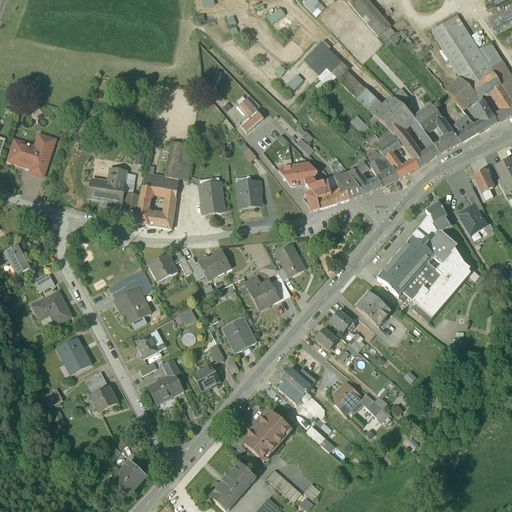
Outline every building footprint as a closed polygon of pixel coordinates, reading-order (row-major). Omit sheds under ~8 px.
[(390,32),(361,0),(353,0),(346,6),(378,43),(390,32)] [(511,0),(489,0),(494,10),(511,0)] [(216,3),(204,3),(204,15),(216,15),(216,3)] [(318,11),(310,3),(302,10),(310,18),(315,14),(318,11)] [(511,13),(494,22),(498,30),(511,24),(511,13)] [(234,16),(223,16),(223,25),(234,25),(234,16)] [(282,16),(269,24),(273,30),(286,22),(282,16)] [(478,55),(457,22),(431,38),(460,83),(459,84),(466,93),(476,87),(493,79),(478,55)] [(394,40),(384,50),(387,53),(390,49),(391,50),(398,43),(394,40)] [(511,83),(491,48),(478,55),(493,79),(495,81),(501,90),(501,91),(507,101),(511,108),(511,83)] [(339,86),(347,79),(319,49),(311,57),(339,86)] [(366,64),(359,71),(362,74),(369,67),(366,64)] [(319,97),(335,82),(328,75),(312,90),(319,97)] [(216,79),(210,92),(207,98),(211,100),(220,81),(216,79)] [(342,91),(351,83),(347,79),(339,86),(338,87),(342,91)] [(493,79),(476,87),(484,99),(490,96),(501,90),(495,81),(493,79)] [(295,96),(304,86),(299,82),(290,91),(295,96)] [(360,109),(369,101),(351,83),(342,91),(360,109)] [(466,93),(459,84),(446,96),(456,109),(463,117),(469,111),(476,104),(466,93)] [(476,87),(466,93),(476,104),(477,104),(480,101),(484,99),(476,87)] [(501,91),(501,90),(490,96),(498,107),(507,101),(501,91)] [(408,106),(400,112),(413,123),(419,131),(425,127),(431,135),(437,132),(424,115),(431,110),(433,113),(439,107),(424,91),(408,106)] [(389,101),(400,112),(408,106),(397,95),(389,101)] [(381,128),(400,112),(389,101),(370,118),(381,128)] [(511,108),(507,101),(498,107),(504,115),(511,110),(511,108)] [(483,111),(477,104),(476,104),(469,111),(477,120),(487,116),(483,111)] [(257,116),(247,105),(245,107),(255,118),(255,117),(257,116)] [(255,118),(245,107),(237,113),(247,124),(255,118)] [(456,109),(451,113),(449,111),(447,113),(449,114),(447,116),(455,125),(459,122),(464,118),(463,117),(456,109)] [(433,113),(431,110),(424,115),(437,132),(444,128),(433,113)] [(511,110),(504,115),(496,120),(500,127),(511,120),(511,110)] [(400,112),(381,128),(384,131),(392,139),(394,141),(401,134),(408,128),(413,123),(400,112)] [(455,125),(447,116),(445,117),(444,115),(439,119),(448,130),(455,125)] [(487,116),(477,120),(481,127),(492,122),(487,116)] [(247,124),(239,132),(242,135),(258,120),(255,117),(247,124)] [(464,118),(459,122),(466,130),(470,126),(464,118)] [(368,131),(356,119),(350,125),(363,137),(368,131)] [(258,120),(242,135),(247,141),(263,126),(258,120)] [(481,127),(474,131),(478,138),(497,128),(492,122),(481,127)] [(413,123),(408,128),(414,135),(415,134),(419,131),(413,123)] [(474,131),(470,126),(466,130),(467,131),(460,136),(461,138),(457,141),(462,148),(478,138),(474,131)] [(431,135),(425,127),(419,131),(425,139),(428,137),(431,135)] [(456,143),(444,128),(437,132),(448,146),(456,143)] [(392,139),(384,131),(365,147),(373,153),(374,152),(392,139)] [(425,139),(419,131),(415,134),(428,154),(433,151),(428,144),(425,139)] [(310,149),(314,144),(302,134),(298,138),(310,149)] [(409,144),(401,134),(394,141),(401,151),(409,144)] [(392,139),(374,152),(384,163),(385,162),(398,153),(401,151),(394,141),(392,139)] [(24,157),(13,153),(8,169),(32,177),(34,168),(47,172),(55,148),(39,143),(35,155),(29,153),(29,152),(26,151),(24,157)] [(448,146),(437,151),(436,149),(434,150),(440,160),(460,149),(456,143),(448,146)] [(303,144),(298,149),(309,161),(314,156),(303,144)] [(428,154),(421,159),(419,158),(409,144),(401,151),(404,155),(418,174),(438,159),(433,151),(428,154)] [(174,148),(168,187),(178,189),(187,189),(193,151),(174,148)] [(377,159),(375,156),(367,162),(370,166),(368,167),(370,171),(384,163),(379,158),(377,159)] [(246,158),(242,161),(249,170),(253,166),(246,158)] [(391,158),(385,162),(392,172),(399,167),(391,158)] [(362,172),(368,167),(365,163),(359,168),(362,172)] [(384,163),(370,171),(372,175),(377,185),(385,178),(379,169),(386,165),(384,163)] [(511,163),(503,169),(504,171),(498,175),(503,185),(510,197),(511,195),(511,163)] [(362,172),(350,180),(353,185),(362,180),(372,175),(370,171),(368,167),(362,172)] [(404,175),(399,167),(392,172),(400,183),(416,174),(413,169),(404,175)] [(47,172),(34,168),(32,177),(30,181),(43,185),(47,172)] [(318,180),(308,169),(285,173),(279,178),(292,194),(306,191),(311,198),(305,202),(307,205),(310,218),(319,215),(316,207),(331,202),(329,195),(327,187),(316,190),(313,185),(317,182),(318,180)] [(392,173),(385,178),(377,185),(378,186),(382,192),(382,193),(400,184),(392,173)] [(484,176),(473,182),(482,199),(493,193),(484,176)] [(110,177),(108,190),(92,188),(89,205),(109,208),(109,209),(122,211),(126,179),(110,177)] [(356,191),(348,180),(343,182),(341,179),(334,182),(337,192),(338,192),(340,199),(345,197),(348,206),(363,201),(356,191)] [(362,180),(353,185),(357,191),(366,186),(362,180)] [(149,181),(146,181),(143,194),(152,197),(155,184),(155,182),(149,181)] [(168,187),(155,184),(152,197),(151,201),(165,203),(166,198),(176,200),(178,189),(168,187)] [(509,197),(503,185),(498,188),(503,198),(508,206),(511,203),(511,200),(510,197),(509,197)] [(378,186),(369,191),(366,186),(357,191),(356,191),(363,201),(364,201),(382,192),(378,186)] [(247,191),(236,192),(239,214),(261,211),(258,189),(247,191)] [(220,191),(200,194),(204,220),(217,219),(219,220),(220,220),(222,218),(224,218),(220,191)] [(340,199),(338,192),(337,192),(329,195),(331,202),(316,207),(319,215),(348,206),(345,197),(340,199)] [(143,194),(136,230),(147,232),(150,218),(148,218),(151,201),(152,197),(143,194)] [(472,194),(465,198),(472,211),(473,210),(477,217),(482,214),(472,194)] [(166,198),(165,203),(163,223),(173,225),(176,200),(166,198)] [(139,203),(127,200),(124,216),(136,218),(139,203)] [(452,231),(438,208),(425,216),(429,222),(428,223),(429,225),(428,226),(426,225),(425,225),(426,226),(419,236),(418,235),(418,236),(419,238),(418,239),(416,238),(413,241),(412,243),(412,242),(411,243),(377,284),(398,302),(404,295),(426,268),(432,261),(433,261),(427,256),(442,239),(443,238),(442,237),(446,234),(452,231)] [(472,211),(457,220),(470,240),(484,231),(478,221),(479,220),(477,217),(473,210),(472,211)] [(155,219),(150,218),(147,232),(155,233),(158,222),(155,219)] [(163,223),(158,222),(155,233),(171,236),(173,225),(163,223)] [(454,241),(450,240),(446,234),(442,237),(443,238),(442,239),(457,251),(459,248),(454,241)] [(457,251),(442,239),(427,256),(433,261),(432,261),(442,269),(442,270),(452,260),(451,259),(456,252),(457,251)] [(30,275),(18,252),(4,259),(8,265),(17,283),(30,275)] [(291,252),(276,259),(284,274),(289,284),(304,276),(291,252)] [(426,268),(404,295),(408,299),(406,302),(415,310),(411,314),(428,328),(473,275),(471,272),(473,270),(467,265),(460,254),(458,255),(456,252),(451,259),(452,260),(442,270),(442,269),(436,276),(426,268)] [(222,258),(208,266),(207,263),(198,268),(205,281),(207,286),(230,274),(222,258)] [(168,261),(148,272),(157,289),(177,279),(168,261)] [(198,268),(195,269),(193,264),(186,268),(192,279),(196,286),(205,281),(198,268)] [(185,266),(179,269),(186,282),(192,279),(185,266)] [(282,287),(289,284),(284,274),(277,278),(280,284),(282,287)] [(143,277),(109,295),(115,306),(129,299),(127,293),(146,283),(143,277)] [(48,280),(34,287),(37,293),(51,286),(48,280)] [(146,283),(127,293),(129,299),(137,295),(138,295),(144,292),(147,298),(153,295),(146,283)] [(279,307),(270,289),(268,285),(260,289),(257,283),(244,289),(258,318),(279,307)] [(280,284),(270,289),(279,307),(290,302),(282,287),(280,284)] [(51,286),(37,293),(40,299),(55,292),(51,286)] [(210,290),(200,295),(204,302),(213,297),(210,290)] [(115,306),(115,307),(119,315),(122,313),(131,330),(151,319),(138,295),(137,295),(129,299),(115,306)] [(408,299),(404,295),(398,302),(403,306),(406,302),(408,299)] [(389,316),(368,298),(355,313),(376,331),(384,321),(384,322),(389,316)] [(59,299),(32,313),(40,327),(50,321),(56,332),(72,324),(59,299)] [(191,315),(175,324),(179,331),(195,322),(191,315)] [(339,316),(330,327),(343,338),(347,333),(349,334),(354,329),(352,328),(352,327),(339,316)] [(151,319),(131,330),(134,336),(154,326),(151,319)] [(384,321),(376,331),(384,322),(384,321)] [(244,323),(222,334),(235,359),(257,347),(244,323)] [(416,331),(411,337),(418,343),(423,337),(416,331)] [(324,334),(315,344),(328,356),(337,345),(324,334)] [(157,336),(149,340),(158,356),(165,352),(157,336)] [(357,337),(348,348),(353,353),(354,352),(361,344),(362,342),(357,337)] [(149,340),(134,348),(143,364),(158,356),(149,340)] [(77,344),(57,355),(64,370),(68,368),(74,380),(91,371),(77,344)] [(354,352),(359,356),(366,348),(361,344),(354,352)] [(348,348),(336,362),(341,367),(346,361),(353,353),(348,348)] [(366,348),(359,356),(363,359),(369,351),(366,348)] [(217,350),(210,354),(217,368),(224,364),(217,350)] [(353,353),(346,361),(351,366),(358,357),(353,353)] [(385,363),(377,355),(373,359),(381,367),(385,363)] [(230,360),(224,364),(232,379),(238,375),(230,360)] [(173,365),(162,371),(167,382),(173,378),(175,381),(180,378),(173,365)] [(153,368),(139,375),(143,381),(156,374),(153,368)] [(211,370),(193,380),(202,397),(220,387),(211,370)] [(302,374),(297,379),(290,373),(285,379),(306,397),(311,391),(315,385),(302,374)] [(416,381),(408,374),(402,381),(410,388),(416,381)] [(103,384),(100,378),(84,386),(88,392),(103,384)] [(167,382),(147,393),(157,410),(183,396),(175,381),(173,378),(167,382)] [(285,379),(280,385),(283,388),(278,393),(296,408),(301,402),(306,397),(285,379)] [(108,392),(103,384),(88,392),(92,400),(108,392)] [(346,387),(334,399),(339,404),(334,408),(345,418),(348,414),(359,404),(362,402),(361,402),(346,387)] [(311,391),(306,397),(310,400),(315,394),(311,391)] [(384,391),(378,398),(382,401),(388,394),(384,391)] [(108,392),(91,402),(99,418),(117,409),(108,392)] [(57,395),(44,402),(50,413),(63,406),(57,395)] [(306,397),(301,402),(301,403),(302,403),(305,406),(310,400),(306,397)] [(384,413),(365,397),(361,402),(362,402),(359,404),(363,408),(376,421),(384,413)] [(310,400),(303,409),(314,419),(321,410),(310,400)] [(359,404),(348,414),(352,418),(363,408),(359,404)] [(400,417),(393,409),(390,412),(397,420),(400,417)] [(64,429),(57,416),(51,419),(58,432),(64,429)] [(271,417),(266,423),(261,423),(261,428),(259,430),(261,432),(257,436),(255,435),(254,436),(249,437),(249,442),(244,448),(263,465),(264,464),(262,463),(267,458),(271,457),(283,443),(283,439),(288,434),(290,436),(291,435),(271,417)] [(325,442),(312,431),(307,437),(319,448),(319,447),(325,442)] [(334,450),(325,442),(319,447),(329,456),(334,450)] [(118,444),(113,450),(119,456),(124,450),(118,444)] [(113,450),(104,460),(110,466),(119,456),(113,450)] [(363,464),(356,473),(364,479),(371,470),(363,464)] [(129,469),(113,487),(129,501),(145,482),(129,469)] [(240,469),(227,483),(227,482),(223,487),(223,488),(210,503),(221,511),(229,511),(232,509),(232,510),(251,489),(250,489),(255,482),(240,469)] [(301,497),(275,473),(267,482),(294,506),(301,497)] [(311,487),(303,496),(312,504),(320,495),(311,487)] [(307,501),(300,508),(304,511),(310,511),(314,508),(307,501)] [(270,503),(261,511),(278,511),(279,511),(270,503)]
